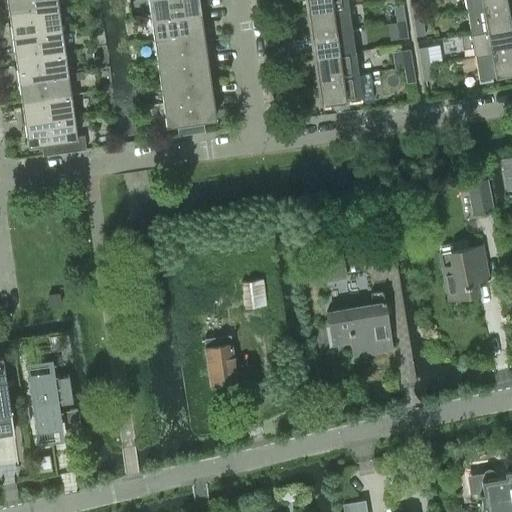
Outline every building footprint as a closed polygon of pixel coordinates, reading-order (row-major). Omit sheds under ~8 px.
[(57,0),(4,0),(5,7),(9,6),(10,15),(58,8),(57,0)] [(147,0),(150,17),(202,10),(200,0),(147,0)] [(347,0),(306,0),(308,11),(348,6),(347,0)] [(505,0),(464,0),(466,10),(506,3),(505,0)] [(410,3),(413,19),(422,18),(419,1),(410,3)] [(506,3),(466,10),(470,32),(510,25),(506,3)] [(394,5),(396,22),(405,20),(403,4),(394,5)] [(348,6),(308,11),(311,34),(352,28),(348,6)] [(58,8),(10,15),(12,24),(8,24),(10,37),(61,30),(58,8)] [(202,10),(150,17),(153,38),(201,31),(200,23),(204,22),(202,10)] [(422,18),(413,19),(416,35),(425,34),(422,18)] [(405,20),(396,22),(399,38),(408,37),(405,20)] [(511,34),(510,25),(470,32),(460,34),(462,49),(472,47),(474,54),(511,47),(511,34)] [(352,28),(311,34),(314,56),(355,50),(352,28)] [(61,30),(10,37),(11,50),(15,49),(17,58),(65,51),(61,30)] [(201,31),(153,38),(156,60),(208,52),(206,40),(202,40),(201,31)] [(417,47),(420,64),(429,62),(427,46),(417,47)] [(511,47),(474,54),(479,82),(492,80),(491,76),(511,72),(511,47)] [(401,50),(403,67),(412,65),(410,49),(401,50)] [(355,50),(314,56),(317,79),(358,73),(355,50)] [(65,51),(17,58),(18,67),(14,67),(16,80),(68,72),(65,51)] [(208,52),(156,60),(160,81),(207,74),(206,65),(210,65),(208,52)] [(429,62),(420,64),(423,80),(432,79),(429,62)] [(412,65),(403,67),(406,83),(415,81),(412,65)] [(358,73),(317,79),(321,103),(332,101),(348,99),(349,103),(362,101),(373,99),(369,71),(358,73)] [(68,72),(16,80),(18,92),(21,92),(23,101),(71,94),(68,72)] [(207,74),(160,81),(163,103),(214,95),(213,82),(209,83),(207,74)] [(71,94),(23,101),(24,109),(20,110),(22,123),(74,115),(71,94)] [(214,95),(163,103),(166,125),(214,118),(212,108),(216,108),(214,95)] [(348,99),(332,101),(333,108),(349,106),(349,103),(348,99)] [(77,137),(74,115),(22,123),(24,135),(28,135),(29,144),(41,143),(43,154),(86,148),(84,136),(77,137)] [(505,190),(511,188),(511,156),(500,158),(505,190)] [(493,209),(487,177),(465,181),(471,213),(493,209)] [(449,251),(451,264),(442,266),(448,298),(478,292),(475,279),(487,276),(481,245),(449,251)] [(342,253),(316,257),(320,281),(345,277),(342,253)] [(262,279),(241,281),(244,306),(265,304),(265,303),(262,279)] [(392,348),(382,290),(370,292),(372,303),(326,310),(331,343),(350,340),(352,354),(392,348)] [(61,303),(59,292),(48,294),(50,305),(61,303)] [(204,338),(205,346),(204,346),(209,384),(213,383),(216,385),(221,385),(223,382),(236,380),(230,334),(204,338)] [(2,353),(0,353),(0,428),(11,427),(12,432),(13,432),(2,353)] [(49,370),(29,373),(38,439),(52,437),(49,423),(61,421),(63,421),(62,411),(60,411),(56,412),(54,403),(73,400),(69,373),(50,376),(49,370)] [(511,511),(511,469),(504,471),(505,476),(496,477),(495,473),(494,471),(493,469),(490,468),(488,468),(485,469),(483,471),(466,474),(470,494),(478,492),(479,494),(480,495),(480,497),(481,499),(481,500),(481,502),(481,503),(481,505),(480,507),(482,507),(482,506),(485,505),(485,511),(511,511)] [(345,499),(346,511),(368,511),(367,497),(345,499)] [(461,510),(460,501),(452,501),(454,511),(467,511),(467,509),(461,510)]
